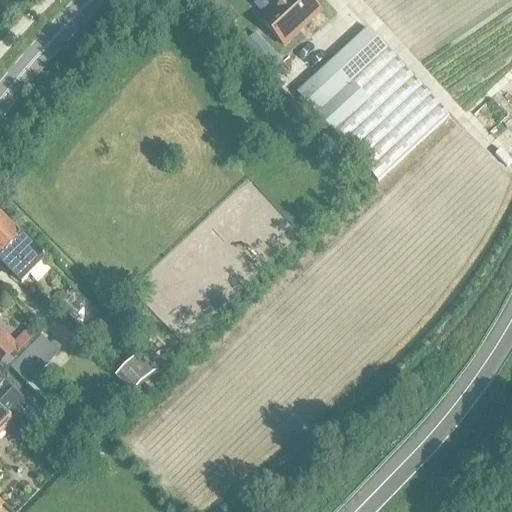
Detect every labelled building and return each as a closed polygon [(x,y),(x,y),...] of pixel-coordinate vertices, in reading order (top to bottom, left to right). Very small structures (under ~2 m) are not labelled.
[(284,0),(261,22),(283,46),(320,12),(309,0),(284,0)] [(389,54),(374,37),(368,30),(292,99),(343,154),(372,182),(445,113),(418,85),(389,54)] [(0,263),(21,284),(46,260),(0,213),(0,263)] [(61,303),(83,326),(98,312),(76,289),(61,303)] [(0,369),(0,370),(1,369),(2,371),(7,366),(7,367),(37,334),(29,327),(14,342),(3,330),(0,333),(0,369)] [(37,334),(7,367),(26,385),(58,353),(57,352),(61,348),(54,341),(50,346),(37,334)] [(58,353),(26,385),(58,415),(69,404),(55,390),(53,392),(36,377),(59,354),(58,353)] [(0,433),(29,404),(13,389),(0,402),(0,433)]
